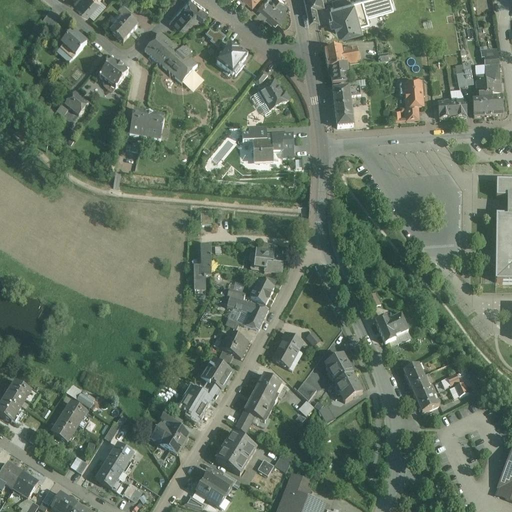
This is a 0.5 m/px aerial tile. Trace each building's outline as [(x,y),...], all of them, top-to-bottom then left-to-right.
[(100,0),(76,0),(74,3),(87,15),(100,0)] [(208,11),(192,0),(190,0),(169,24),(182,35),(198,17),(201,19),(208,11)] [(267,0),(264,3),(263,2),(261,4),(257,9),(256,9),(272,23),(278,17),(280,19),(289,8),(288,5),(284,1),(284,2),(282,0),(267,0)] [(305,0),(309,20),(318,18),(315,4),(323,3),(322,0),(305,0)] [(360,0),(353,2),(359,25),(367,23),(366,17),(360,0)] [(360,0),(366,17),(392,9),(389,0),(360,0)] [(353,2),(329,8),(337,38),(361,31),(359,25),(353,2)] [(132,11),(123,3),(118,8),(127,16),(132,11)] [(61,23),(50,14),(40,28),(46,32),(49,28),(54,32),(61,23)] [(137,28),(125,17),(110,35),(117,41),(117,40),(123,45),(137,28)] [(217,35),(214,35),(210,32),(206,37),(212,41),(210,43),(217,48),(225,39),(218,33),(217,35)] [(180,52),(160,35),(145,53),(181,86),(197,67),(188,60),(191,56),(190,55),(192,53),(186,48),(184,50),(183,49),(180,52)] [(87,46),(75,36),(72,39),(69,37),(61,47),(63,48),(60,51),(72,62),(87,46)] [(239,53),(230,47),(216,65),(232,77),(237,70),(240,72),(243,69),(240,67),(246,60),(245,59),(247,56),(241,51),(239,53)] [(334,51),(332,51),(332,52),(324,53),(327,72),(328,72),(344,69),(341,53),(341,50),(334,51)] [(355,50),(341,53),(344,69),(344,70),(352,68),(352,69),(358,68),(357,59),(355,50)] [(497,51),(480,53),(481,60),(483,60),(498,58),(497,51)] [(498,58),(483,60),(484,67),(498,66),(498,58)] [(128,75),(112,63),(100,80),(116,92),(128,75)] [(470,65),(462,66),(464,76),(471,74),(470,65)] [(498,66),(484,67),(485,76),(488,119),(502,118),(498,66)] [(344,69),(328,72),(329,77),(330,79),(331,79),(331,87),(348,85),(347,79),(353,78),(352,69),(352,68),(344,70),(344,69)] [(262,74),(254,85),(259,89),(267,78),(262,74)] [(471,74),(464,76),(466,88),(473,87),(471,74)] [(464,76),(456,77),(458,90),(466,88),(464,76)] [(485,76),(475,77),(477,97),(478,97),(479,101),(472,102),(473,120),(488,119),(485,76)] [(274,83),(257,92),(265,106),(266,107),(268,106),(272,112),(289,103),(285,95),(282,97),(274,83)] [(439,83),(431,84),(432,97),(440,96),(439,83)] [(421,85),(407,86),(406,85),(400,85),(399,86),(400,96),(401,97),(404,97),(405,111),(400,111),(401,114),(413,113),(413,111),(423,110),(421,85)] [(360,89),(348,90),(349,93),(351,93),(352,98),(360,97),(360,89)] [(348,90),(332,92),(337,131),(353,129),(349,93),(348,90)] [(460,94),(450,94),(451,103),(452,121),(466,120),(465,105),(464,105),(460,95),(460,94)] [(88,108),(75,97),(65,109),(63,107),(57,114),(73,127),(88,108)] [(448,106),(437,107),(438,122),(452,121),(451,103),(448,103),(448,106)] [(266,107),(265,106),(261,108),(261,110),(263,114),(263,115),(264,117),(266,117),(269,116),(270,114),(272,112),(268,106),(266,107)] [(50,111),(40,122),(45,127),(55,117),(50,111)] [(413,113),(401,114),(401,115),(402,115),(402,122),(401,122),(401,125),(414,124),(413,113)] [(401,115),(393,115),(394,126),(401,125),(401,122),(402,122),(402,115),(401,115)] [(149,119),(133,116),(129,138),(142,140),(143,132),(146,133),(149,119)] [(164,121),(149,119),(146,133),(143,132),(142,140),(160,143),(164,121)] [(236,144),(236,130),(230,131),(202,167),(202,168),(211,175),(215,175),(221,168),(221,164),(236,144)] [(262,143),(261,137),(248,137),(242,137),(242,145),(253,145),(254,165),(273,164),(272,155),(282,155),(293,154),(293,137),(271,138),(271,143),(262,143)] [(143,148),(132,146),(131,154),(142,155),(143,148)] [(511,185),(496,185),(495,201),(510,201),(510,219),(495,219),(495,228),(495,271),(494,285),(502,285),(502,284),(511,284),(511,185)] [(211,213),(200,213),(201,228),(211,227),(211,213)] [(211,279),(210,247),(201,248),(201,273),(194,273),(194,293),(205,293),(205,281),(205,279),(211,279)] [(260,252),(256,252),(254,271),(264,272),(264,275),(281,277),(283,259),(276,258),(276,260),(273,260),(273,254),(260,252)] [(275,284),(267,280),(264,285),(273,290),(275,284)] [(258,283),(255,289),(252,287),(250,292),(253,293),(249,301),(265,309),(274,290),(273,290),(264,285),(259,283),(258,282),(258,283)] [(245,297),(229,293),(227,300),(229,301),(243,305),(245,297)] [(375,295),(364,300),(370,312),(380,307),(375,295)] [(243,305),(229,301),(228,305),(227,310),(250,316),(244,329),(258,333),(268,312),(243,305)] [(231,314),(228,321),(239,326),(242,318),(231,314)] [(401,316),(387,322),(385,319),(375,324),(385,347),(395,342),(394,339),(408,332),(401,316)] [(239,326),(228,321),(225,328),(236,333),(239,326)] [(320,343),(312,334),(306,339),(314,349),(320,343)] [(303,345),(285,335),(282,341),(283,342),(276,355),(277,355),(272,362),(288,371),(292,364),(303,345)] [(248,345),(229,336),(225,344),(222,343),(219,351),(222,353),(233,358),(240,362),(248,345)] [(233,358),(222,353),(219,360),(230,365),(233,358)] [(342,357),(325,366),(335,385),(352,376),(342,357)] [(233,374),(214,362),(210,369),(209,369),(208,370),(209,371),(202,382),(209,386),(210,385),(219,391),(221,392),(233,374)] [(418,367),(403,373),(408,384),(423,377),(418,367)] [(104,381),(89,374),(86,383),(101,389),(104,381)] [(456,375),(447,379),(450,386),(459,382),(456,375)] [(352,376),(335,385),(334,385),(345,405),(362,395),(352,376)] [(281,386),(263,377),(253,396),(274,406),(278,399),(275,398),(281,386)] [(423,377),(408,384),(412,394),(427,387),(423,377)] [(450,386),(447,379),(441,382),(444,389),(450,386)] [(296,393),(308,401),(316,391),(304,382),(296,393)] [(30,393),(15,384),(6,399),(21,409),(24,404),(33,409),(40,398),(31,392),(30,393)] [(465,389),(463,384),(455,388),(459,398),(468,394),(466,389),(465,389)] [(219,391),(210,385),(209,386),(206,391),(216,396),(219,391)] [(427,387),(412,394),(417,404),(432,398),(427,387)] [(459,398),(455,388),(448,391),(452,401),(459,398)] [(203,396),(192,389),(187,398),(186,398),(186,399),(188,400),(182,411),(190,416),(188,419),(190,420),(190,419),(197,423),(205,410),(204,409),(209,400),(210,400),(203,396)] [(216,396),(206,391),(203,396),(210,400),(209,400),(212,402),(216,396)] [(93,403),(81,396),(77,402),(89,409),(93,403)] [(274,406),(253,396),(244,413),(254,419),(255,417),(266,422),(274,406)] [(432,398),(417,404),(422,415),(439,407),(437,402),(434,404),(432,398)] [(21,409),(6,399),(0,408),(0,417),(11,424),(21,409)] [(315,410),(306,401),(297,412),(309,422),(315,410)] [(454,410),(457,418),(477,410),(476,405),(472,407),(470,404),(454,410)] [(86,415),(71,405),(61,420),(77,430),(84,418),(86,415)] [(327,406),(319,411),(328,425),(336,420),(327,406)] [(181,422),(166,413),(161,420),(171,427),(172,426),(177,429),(181,422)] [(254,419),(244,413),(236,429),(245,435),(254,419)] [(89,421),(84,418),(77,430),(82,433),(89,421)] [(77,430),(61,420),(52,436),(67,445),(77,430)] [(114,424),(104,440),(110,444),(120,428),(114,424)] [(171,427),(169,431),(161,425),(152,440),(160,445),(160,446),(177,456),(189,437),(189,436),(177,429),(172,426),(171,427)] [(34,433),(29,430),(23,439),(29,442),(34,433)] [(34,433),(29,442),(34,445),(40,436),(34,433)] [(256,450),(232,435),(216,462),(240,477),(256,450)] [(133,456),(118,446),(107,464),(122,473),(128,464),(129,464),(133,456)] [(511,452),(498,490),(499,491),(499,490),(507,493),(504,501),(510,503),(511,503),(511,452)] [(290,464),(280,457),(274,468),(285,475),(290,464)] [(274,468),(264,461),(257,471),(268,478),(274,468)] [(88,466),(82,462),(76,472),(81,476),(88,466)] [(122,473),(107,464),(96,481),(116,494),(121,487),(116,484),(123,473),(122,473)] [(7,466),(0,476),(0,492),(2,494),(6,487),(12,491),(22,476),(7,466)] [(223,481),(209,472),(202,483),(222,496),(229,486),(232,488),(233,487),(223,481)] [(236,482),(226,475),(223,481),(233,487),(236,482)] [(37,486),(22,476),(12,491),(28,501),(37,486)] [(292,477),(278,511),(327,511),(329,508),(329,509),(329,508),(328,508),(318,504),(319,504),(318,503),(318,504),(308,500),(307,499),(307,500),(297,496),(297,495),(300,488),(306,490),(305,490),(306,490),(306,489),(308,483),(309,483),(308,482),(308,483),(292,477),(292,476),(291,477),(292,477)] [(222,496),(202,483),(195,494),(205,501),(219,509),(216,507),(222,496)] [(130,485),(123,497),(130,501),(136,491),(137,490),(130,485)] [(49,493),(42,503),(48,507),(55,497),(49,493)] [(205,501),(195,494),(192,499),(202,506),(205,501)] [(60,495),(51,509),(55,511),(73,511),(77,506),(60,495)] [(226,498),(222,496),(216,507),(219,509),(222,511),(224,510),(228,503),(224,501),(226,498)] [(192,499),(189,498),(184,506),(200,511),(203,506),(202,506),(192,499)]
